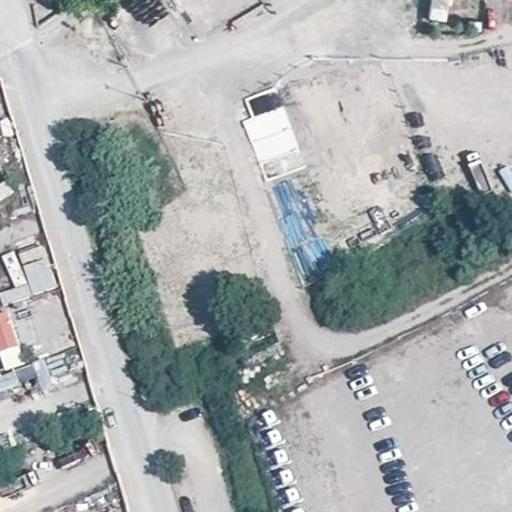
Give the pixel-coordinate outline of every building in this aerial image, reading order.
[(0,201),(16,192),(8,179),(0,184),(0,201)] [(21,253),(34,294),(58,287),(45,245),(21,253)] [(0,312),(0,349),(35,339),(24,305),(0,312)] [(0,372),(22,366),(19,353),(0,358),(0,372)] [(19,366),(23,379),(38,375),(42,389),(53,385),(46,358),(19,366)]
